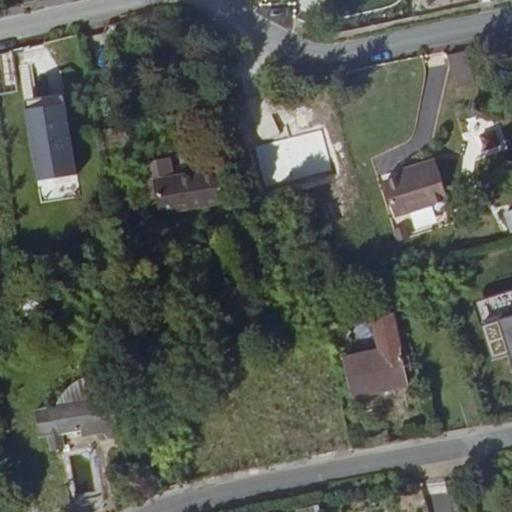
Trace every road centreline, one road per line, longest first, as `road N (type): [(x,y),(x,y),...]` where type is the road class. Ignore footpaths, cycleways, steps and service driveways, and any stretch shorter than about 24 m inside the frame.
road 1 (residential): [(511,434),(155,511)]
road 2 (residential): [(180,0),(318,55),(511,19)]
road 3 (residential): [(0,33),(150,0)]
